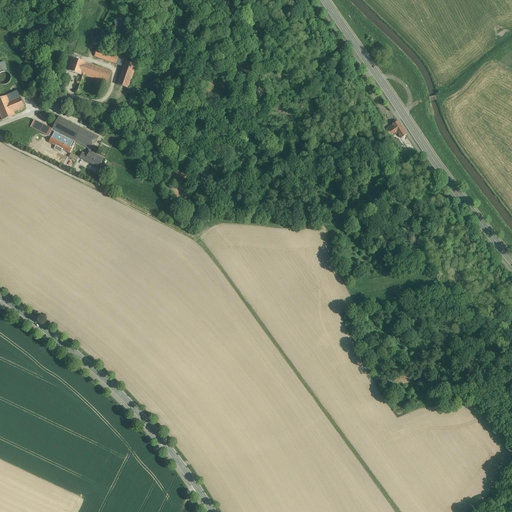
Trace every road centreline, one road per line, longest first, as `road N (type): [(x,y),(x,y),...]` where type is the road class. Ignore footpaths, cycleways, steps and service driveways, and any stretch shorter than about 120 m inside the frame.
road 1 (track): [(73,176),(206,248),(398,511)]
road 2 (primary): [(326,0),(511,259)]
road 3 (secondary): [(212,511),(125,398),(0,295)]
road 4 (track): [(511,38),(455,91),(402,110)]
